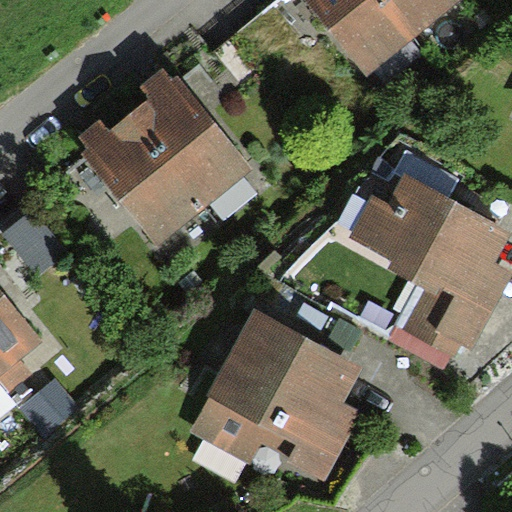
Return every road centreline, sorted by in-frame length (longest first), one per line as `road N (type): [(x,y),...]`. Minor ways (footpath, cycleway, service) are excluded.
road 1 (residential): [(172,0),(0,137)]
road 2 (residential): [(511,411),(397,511)]
